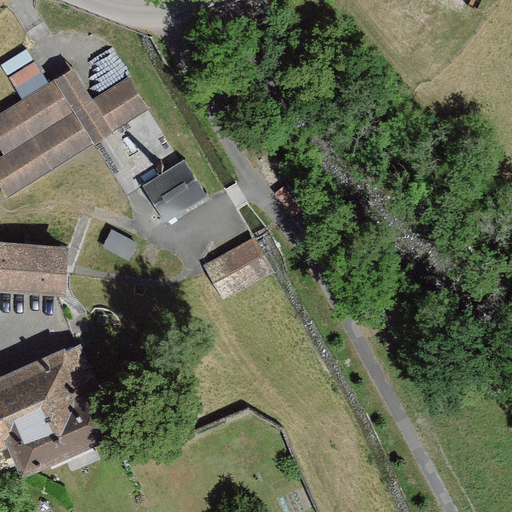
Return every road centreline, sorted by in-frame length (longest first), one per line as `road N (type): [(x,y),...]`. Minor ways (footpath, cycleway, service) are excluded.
road 1 (track): [(511,397),(329,291)]
road 2 (unclassified): [(73,0),(207,25),(246,0)]
